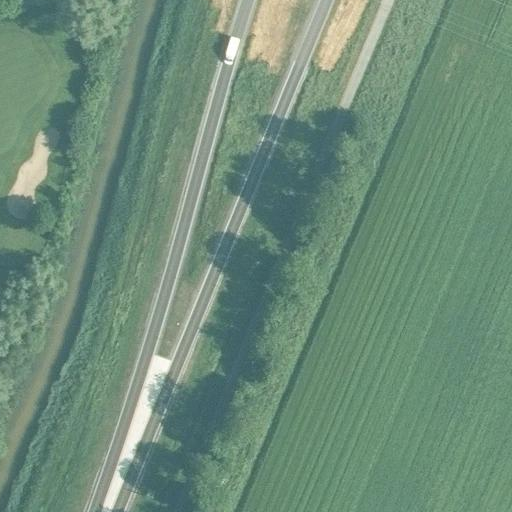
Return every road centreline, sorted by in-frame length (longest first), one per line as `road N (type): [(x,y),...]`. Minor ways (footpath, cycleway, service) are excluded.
road 1 (trunk): [(107,511),(324,0)]
road 2 (trunk): [(246,0),(102,511)]
